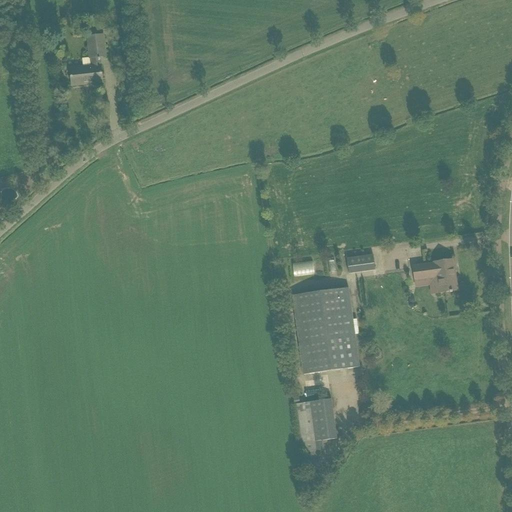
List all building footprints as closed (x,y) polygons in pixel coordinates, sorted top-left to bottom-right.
[(102,82),(101,72),(100,65),(99,57),(105,57),(103,35),(87,37),(90,62),(82,63),(83,67),(70,69),(72,86),(102,82)] [(373,256),(349,259),(350,271),(374,268),(373,256)] [(433,264),(413,267),(414,281),(432,278),(432,276),(437,275),(439,293),(457,291),(455,277),(454,277),(452,260),(433,263),(433,264)] [(348,288),(338,289),(292,296),(303,375),(359,368),(355,335),(352,336),(347,297),(349,297),(348,288)] [(372,290),(364,291),(366,307),(390,304),(389,297),(373,299),(372,290)] [(331,400),(294,405),(300,444),(337,439),(331,400)] [(318,451),(303,453),(306,471),(321,469),(318,451)]
